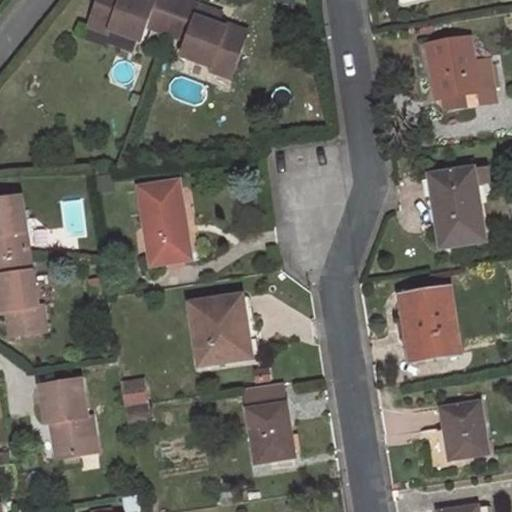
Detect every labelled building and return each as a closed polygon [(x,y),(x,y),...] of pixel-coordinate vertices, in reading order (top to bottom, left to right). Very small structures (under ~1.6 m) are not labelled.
[(110,29),(142,40),(148,26),(167,33),(178,1),(178,0),(96,0),(88,24),(109,32),(110,29)] [(181,56),(212,67),(211,71),(231,78),(248,32),(228,25),(225,34),(217,31),(220,22),(223,15),(183,0),(178,0),(178,1),(167,33),(187,41),(181,56)] [(217,31),(225,34),(228,25),(220,22),(217,31)] [(471,38),(428,44),(438,100),(442,99),(467,95),(480,93),(482,104),(497,102),(491,58),(475,61),(471,38)] [(467,95),(442,99),(444,113),(469,109),(467,95)] [(473,169),(431,176),(443,248),(485,241),(473,169)] [(179,182),(139,188),(152,265),(185,260),(179,224),(185,223),(179,182)] [(21,200),(0,204),(0,263),(30,257),(21,200)] [(191,259),(185,223),(179,224),(185,260),(191,259)] [(0,263),(0,318),(8,317),(13,343),(49,336),(44,311),(40,312),(30,257),(0,263)] [(90,283),(94,302),(108,300),(105,281),(90,283)] [(449,289),(402,297),(413,361),(460,353),(449,289)] [(241,297),(190,304),(199,366),(245,359),(242,336),(247,336),(241,297)] [(52,423),(58,461),(99,454),(93,422),(90,422),(83,381),(41,389),(48,424),(52,423)] [(247,410),(256,462),(295,457),(286,403),(285,404),(281,384),(245,389),(248,410),(247,410)] [(443,408),(451,459),(489,453),(481,402),(443,408)] [(129,425),(151,422),(148,403),(126,407),(129,425)]
